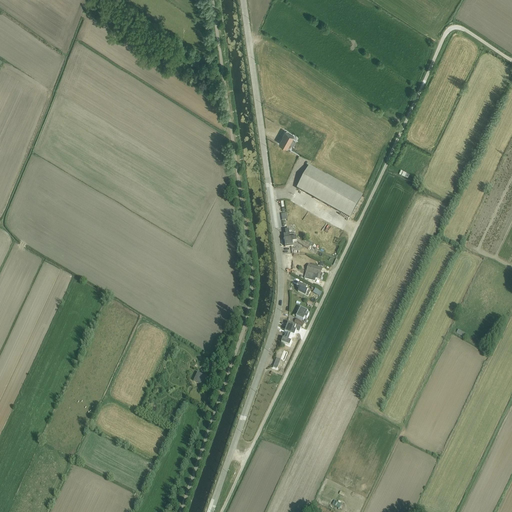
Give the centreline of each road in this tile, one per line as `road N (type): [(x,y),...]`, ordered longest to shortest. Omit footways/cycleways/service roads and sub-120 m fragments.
road 1 (unclassified): [(511,60),(462,29),(448,29),(222,511)]
road 2 (unclassified): [(212,0),(251,293),(180,511)]
road 3 (tertiary): [(242,0),(279,309),(210,511)]
